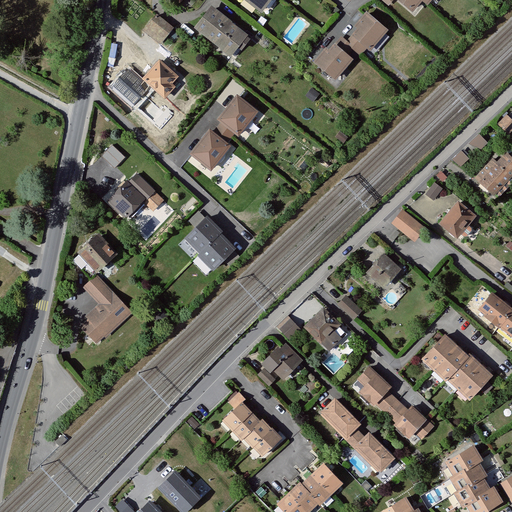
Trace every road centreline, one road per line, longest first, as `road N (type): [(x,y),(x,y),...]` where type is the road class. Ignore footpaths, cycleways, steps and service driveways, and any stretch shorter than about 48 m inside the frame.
road 1 (residential): [(82,511),(224,363),(511,89)]
road 2 (secondary): [(0,445),(41,305),(101,0)]
